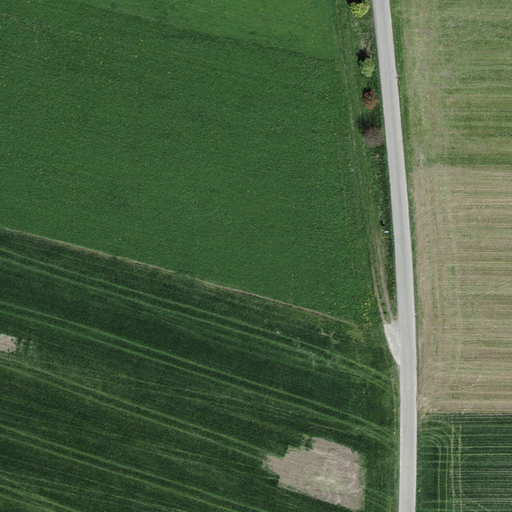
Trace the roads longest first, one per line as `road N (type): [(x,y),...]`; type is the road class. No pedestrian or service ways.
road 1 (unclassified): [(404,511),(398,177),(383,0)]
road 2 (track): [(405,361),(387,327),(339,0)]
